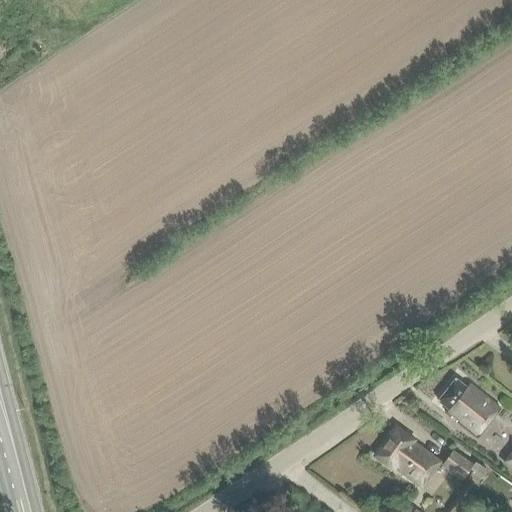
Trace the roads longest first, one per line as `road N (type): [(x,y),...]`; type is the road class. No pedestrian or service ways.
road 1 (tertiary): [(0,158),(75,441),(100,472),(140,498),(207,503)]
road 2 (tertiary): [(511,308),(260,477),(207,503)]
